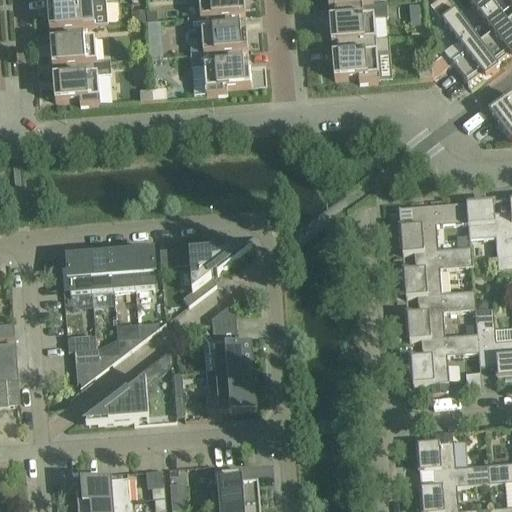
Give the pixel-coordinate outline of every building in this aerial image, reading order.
[(55,34),(83,32),(94,31),(94,30),(108,29),(105,0),(52,0),(54,15),(48,15),(50,34),(55,34)] [(188,0),(198,0),(200,21),(245,18),(243,0),(241,0),(238,0),(237,0),(185,0),(186,0),(188,0)] [(327,0),(329,11),(373,8),(372,0),(327,0)] [(442,20),(454,11),(445,0),(441,0),(432,7),(442,20)] [(511,60),(511,32),(505,23),(487,0),(472,0),(472,1),(469,3),(491,33),(478,43),(477,44),(496,67),(509,57),(511,60)] [(373,8),(329,11),(329,12),(334,11),(336,28),(330,29),(332,48),(337,47),(376,43),(374,20),(387,19),(386,7),(373,8)] [(409,10),(409,18),(422,17),(421,9),(409,10)] [(482,77),(485,81),(499,71),(496,67),(477,44),(478,43),(455,13),(441,24),(464,54),(450,65),(452,67),(468,88),(482,77)] [(146,14),(134,15),(135,27),(147,26),(146,15),(146,14)] [(156,14),(146,15),(147,26),(157,25),(156,14)] [(241,36),(239,19),(245,19),(245,18),(200,21),(200,22),(187,23),(190,59),(248,54),(247,36),(241,36)] [(162,61),(159,25),(157,25),(147,26),(150,62),(162,61)] [(51,51),(52,69),(110,65),(110,64),(97,65),(95,42),(84,43),(83,32),(55,34),(57,51),(51,51)] [(338,64),(333,65),(334,84),(359,82),(359,88),(379,86),(377,57),(390,56),(389,42),(376,43),(337,47),(338,64)] [(204,71),(207,100),(227,98),(227,92),(251,90),(249,72),(244,72),(242,55),(248,54),(190,59),(192,72),(204,71)] [(431,67),(433,82),(448,70),(441,60),(431,67)] [(80,110),(100,108),(98,79),(111,78),(110,65),(52,69),(52,70),(58,70),(60,87),(54,87),(55,106),(80,104),(80,110)] [(166,93),(153,94),(154,104),(167,103),(166,93)] [(511,97),(493,112),(489,116),(497,127),(511,146),(511,97)] [(474,208),(467,209),(468,228),(470,242),(470,244),(471,244),(495,242),(497,275),(511,274),(511,229),(511,217),(494,218),(493,208),(494,208),(494,206),(487,207),(487,205),(473,206),(474,208)] [(401,238),(399,238),(400,252),(402,252),(403,257),(403,259),(404,259),(414,258),(439,256),(439,254),(437,230),(468,228),(467,209),(411,213),(412,231),(402,231),(400,231),(401,238)] [(234,266),(252,252),(204,256),(203,253),(160,256),(161,273),(190,270),(192,296),(184,302),(183,303),(189,310),(217,289),(209,280),(215,275),(217,279),(235,266),(234,266)] [(404,282),(402,282),(403,295),(406,295),(406,303),(418,301),(442,299),(442,297),(440,272),(472,270),(470,252),(461,253),(439,254),(439,256),(414,258),(415,274),(405,275),(405,274),(404,274),(404,282)] [(154,256),(132,257),(135,295),(158,293),(154,256)] [(135,295),(132,257),(111,259),(114,297),(135,295)] [(111,259),(89,261),(92,298),(114,297),(111,259)] [(92,298),(89,261),(67,262),(70,300),(92,298)] [(408,326),(406,326),(407,339),(409,338),(409,346),(411,346),(421,345),(446,343),(446,341),(444,316),(475,314),(477,314),(475,295),(442,297),(442,299),(418,301),(419,317),(409,318),(407,318),(408,326)] [(480,303),(477,306),(478,311),(481,313),(485,313),(488,309),(487,305),(484,303),(480,303)] [(212,333),(236,332),(235,307),(235,306),(211,324),(211,325),(212,324),(212,333)] [(494,314),(475,315),(476,329),(477,339),(477,340),(479,358),(480,372),(497,371),(498,381),(497,381),(497,382),(505,382),(505,384),(511,383),(511,345),(497,346),(494,314)] [(138,329),(139,343),(139,348),(160,332),(160,326),(159,326),(159,327),(138,329)] [(0,329),(0,342),(15,341),(14,328),(0,329)] [(477,339),(476,329),(467,329),(468,340),(477,339)] [(236,332),(212,333),(213,346),(237,344),(236,332)] [(411,369),(409,369),(410,382),(412,382),(413,391),(414,390),(414,389),(431,388),(448,386),(449,386),(447,360),(479,358),(477,340),(477,339),(468,340),(446,341),(446,343),(421,345),(422,361),(412,362),(412,361),(411,361),(411,369)] [(96,340),(67,343),(68,357),(74,356),(97,354),(96,340)] [(117,344),(119,358),(119,364),(139,348),(139,343),(117,344)] [(16,347),(0,348),(0,360),(17,359),(16,347)] [(215,372),(215,375),(253,372),(251,350),(214,353),(214,356),(209,357),(211,372),(215,372)] [(100,360),(99,354),(97,354),(74,356),(75,370),(101,368),(100,360)] [(149,425),(149,419),(146,390),(171,371),(171,373),(173,373),(171,354),(122,392),(129,402),(123,406),(121,403),(104,416),(87,429),(149,425)] [(101,377),(119,364),(119,358),(100,360),(101,368),(101,377)] [(17,359),(0,360),(0,373),(18,372),(17,359)] [(82,392),(101,377),(101,368),(75,370),(77,389),(79,389),(82,392)] [(18,372),(0,373),(0,385),(6,385),(19,384),(18,372)] [(215,375),(206,376),(208,397),(255,393),(253,372),(215,375)] [(182,378),(173,378),(175,400),(183,399),(182,378)] [(19,384),(6,385),(8,410),(20,409),(20,410),(21,410),(21,409),(19,384)] [(0,385),(0,410),(8,410),(6,385),(0,385)] [(432,398),(449,396),(448,386),(431,388),(432,398)] [(255,393),(208,397),(206,397),(208,423),(220,422),(220,418),(257,416),(255,393)] [(185,420),(183,399),(175,400),(177,421),(185,420)] [(418,457),(416,457),(417,470),(419,470),(420,477),(421,477),(432,476),(433,492),(423,493),(421,493),(489,488),(488,470),(468,471),(455,472),(454,446),(453,437),(435,438),(436,447),(419,448),(418,448),(418,457)] [(511,468),(488,470),(489,488),(511,486),(511,468)] [(239,472),(213,475),(214,487),(219,486),(220,511),(253,511),(260,511),(258,488),(243,490),(243,484),(240,484),(239,472)] [(76,487),(78,509),(129,505),(127,483),(76,487)] [(511,511),(511,486),(489,488),(489,489),(511,486),(511,511),(503,511),(511,511)] [(188,511),(186,488),(171,489),(172,511),(188,511)] [(422,500),(420,500),(420,511),(458,511),(457,491),(489,489),(489,488),(421,493),(422,500)] [(152,493),(153,504),(154,503),(165,503),(164,492),(152,493)] [(155,511),(166,511),(165,503),(154,503),(155,511)]
